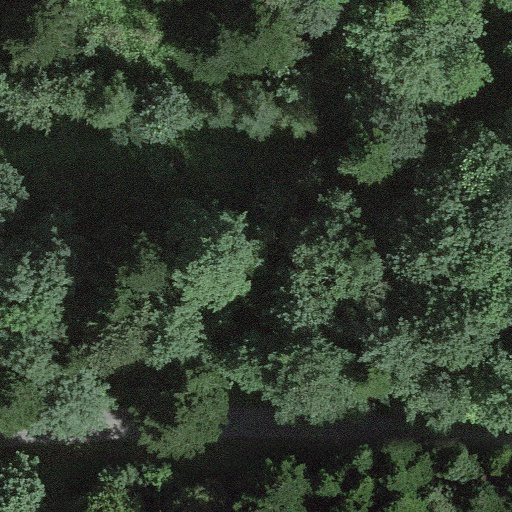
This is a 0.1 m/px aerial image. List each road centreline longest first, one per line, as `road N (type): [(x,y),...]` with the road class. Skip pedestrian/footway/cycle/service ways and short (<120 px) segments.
road 1 (track): [(0,430),(254,422),(511,452)]
road 2 (track): [(140,121),(321,147),(424,133),(511,76)]
road 3 (track): [(0,104),(140,121)]
